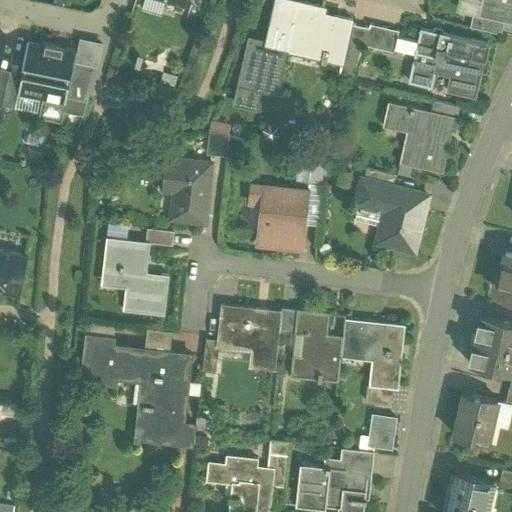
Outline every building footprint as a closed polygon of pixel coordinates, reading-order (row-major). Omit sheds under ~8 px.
[(324,9),(285,0),(276,0),(266,46),(265,47),(287,52),(288,46),(303,49),(302,53),(323,58),(322,63),(327,64),(329,55),(343,59),(352,25),(353,21),(337,18),(340,6),(325,2),(324,9)] [(511,0),(483,0),(481,14),(481,16),(506,21),(511,22),(511,0)] [(506,21),(481,16),(481,14),(475,13),(472,28),(503,35),(506,21)] [(369,29),(352,25),(343,59),(340,74),(353,77),(364,47),(369,29)] [(397,32),(371,26),(369,29),(364,47),(393,53),(397,32)] [(486,43),(440,33),(440,35),(420,30),(408,83),(430,88),(433,73),(460,79),(457,94),(474,98),(486,43)] [(26,68),(70,77),(71,72),(74,72),(76,62),(78,50),(46,43),(28,39),(24,62),(27,63),(26,68)] [(266,46),(253,43),(238,106),(257,110),(262,87),(278,91),(287,52),(265,47),(266,46)] [(94,66),(76,62),(74,72),(71,72),(70,77),(69,82),(70,82),(67,97),(84,100),(94,66)] [(70,77),(26,68),(25,73),(23,72),(23,73),(19,93),(66,103),(67,97),(70,82),(69,82),(70,77)] [(23,73),(10,70),(5,91),(19,93),(23,73)] [(19,93),(5,91),(2,105),(16,108),(19,93)] [(461,107),(435,101),(433,112),(458,118),(461,107)] [(433,112),(390,103),(385,126),(408,131),(402,162),(443,171),(451,138),(447,137),(449,130),(456,131),(459,118),(458,118),(433,112)] [(230,133),(210,129),(207,154),(227,156),(230,133)] [(326,157),(313,154),(309,182),(323,184),(326,157)] [(212,163),(168,159),(166,177),(176,178),(172,219),(205,222),(212,163)] [(420,168),(400,163),(398,174),(418,179),(420,168)] [(397,175),(366,167),(363,180),(394,188),(397,175)] [(363,180),(362,180),(356,205),(386,212),(379,242),(415,250),(428,196),(394,188),(363,180)] [(310,190),(254,184),(252,202),(270,204),(268,222),(262,221),(259,244),(301,249),(305,213),(307,213),(310,190)] [(174,231),(147,228),(146,243),(172,246),(174,231)] [(149,246),(126,244),(126,239),(107,237),(103,277),(132,280),(128,310),(165,314),(169,275),(146,273),(149,246)] [(0,247),(0,287),(18,290),(25,252),(0,247)] [(511,254),(507,253),(503,268),(500,267),(494,288),(508,292),(506,296),(511,297),(511,254)] [(282,312),(224,306),(220,342),(257,346),(255,367),(276,370),(280,333),(282,312)] [(299,310),(283,308),(282,312),(280,333),(297,334),(299,310)] [(331,313),(299,310),(297,334),(292,377),(339,381),(346,318),(330,317),(331,313)] [(511,322),(483,316),(479,335),(476,334),(473,346),(476,347),(473,363),(469,363),(469,364),(511,374),(511,322)] [(405,324),(346,318),(342,351),(372,354),(372,351),(379,352),(376,385),(392,386),(398,387),(405,324)] [(115,325),(89,322),(87,336),(114,338),(115,325)] [(172,332),(148,329),(146,350),(169,352),(172,332)] [(114,338),(87,336),(82,380),(114,384),(115,375),(119,347),(113,346),(114,338)] [(221,346),(206,345),(203,372),(218,373),(221,346)] [(146,350),(119,347),(115,375),(154,379),(151,406),(144,405),(143,408),(145,408),(142,439),(181,443),(191,355),(169,352),(146,350)] [(376,385),(367,384),(365,400),(391,403),(392,386),(376,385)] [(481,396),(464,392),(461,404),(462,405),(456,434),(474,439),(475,433),(490,437),(499,398),(482,395),(481,396)] [(395,417),(374,414),(369,444),(391,447),(395,417)] [(291,442),(271,440),(268,467),(274,467),(272,486),(286,487),(291,442)] [(375,451),(342,448),(341,459),(346,460),(346,469),(345,472),(367,474),(367,478),(371,478),(375,451)] [(258,458),(226,456),(225,464),(208,463),(207,482),(239,485),(238,497),(229,496),(228,502),(230,502),(229,511),(269,511),(272,486),(274,467),(268,467),(258,466),(258,458)] [(330,466),(300,463),(297,504),(297,505),(326,508),(326,506),(338,507),(338,511),(339,511),(363,511),(365,501),(366,502),(367,498),(365,497),(367,478),(367,474),(345,472),(346,469),(330,468),(330,466)] [(511,470),(503,469),(500,483),(511,486),(511,470)] [(490,480),(455,472),(445,511),(481,511),(484,501),(485,501),(490,480)] [(0,511),(12,511),(13,504),(0,503),(0,511)] [(297,504),(285,503),(283,511),(295,511),(297,505),(297,504)]
